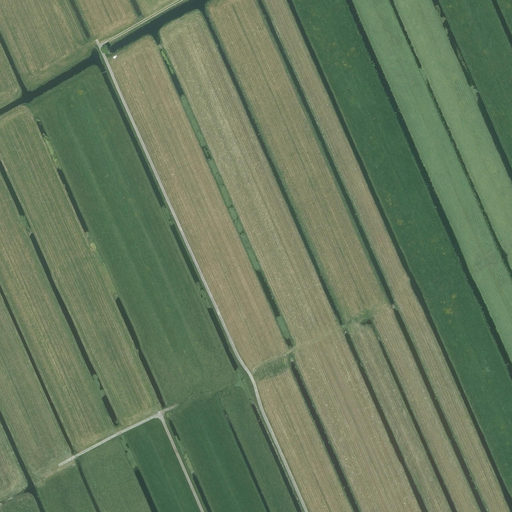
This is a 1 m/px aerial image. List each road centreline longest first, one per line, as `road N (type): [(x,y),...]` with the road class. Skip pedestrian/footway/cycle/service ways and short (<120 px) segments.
road 1 (track): [(306,511),(96,39)]
road 2 (track): [(167,409),(58,465)]
